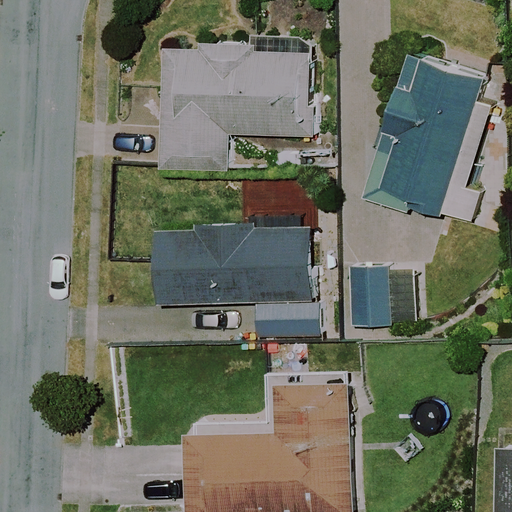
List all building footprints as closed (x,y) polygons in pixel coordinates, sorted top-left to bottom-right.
[(171,163),(225,165),(235,166),(237,133),(316,138),(322,42),(205,35),(205,43),(175,41),(175,53),(176,54),(171,163)] [(478,189),(470,187),(491,106),(482,104),(488,79),(411,58),(374,198),(469,223),(478,189)] [(313,330),(309,215),(251,217),(251,224),(165,227),(167,301),(262,298),(263,332),(313,330)] [(410,264),(349,266),(352,327),(413,324),(410,264)] [(206,511),(352,511),(349,376),(292,379),(294,426),(205,427),(206,511)]
